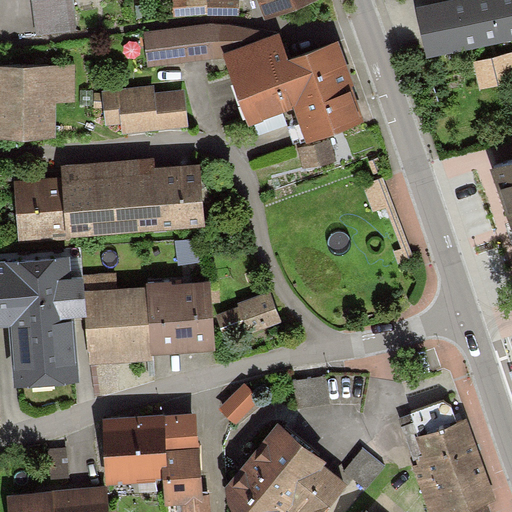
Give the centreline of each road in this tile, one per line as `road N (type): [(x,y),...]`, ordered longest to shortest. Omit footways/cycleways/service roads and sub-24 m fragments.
road 1 (residential): [(0,438),(469,313)]
road 2 (tertiary): [(356,0),(469,313)]
road 3 (tertiary): [(469,313),(511,440)]
